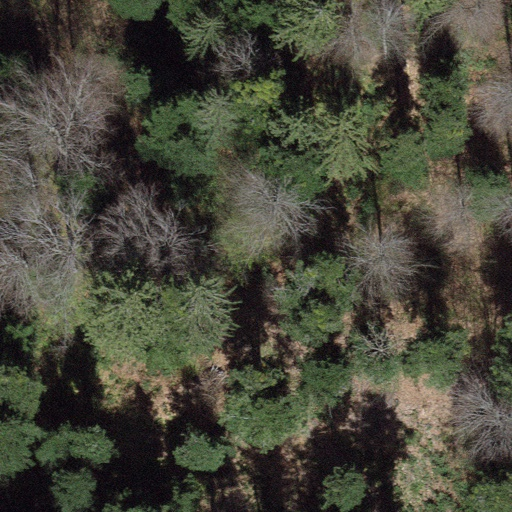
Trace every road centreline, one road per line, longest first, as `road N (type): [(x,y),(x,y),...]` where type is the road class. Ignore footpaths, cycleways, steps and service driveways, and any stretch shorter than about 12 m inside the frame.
road 1 (track): [(61,0),(77,55),(174,253),(226,333),(386,511)]
road 2 (track): [(470,0),(417,97),(306,250),(226,333)]
